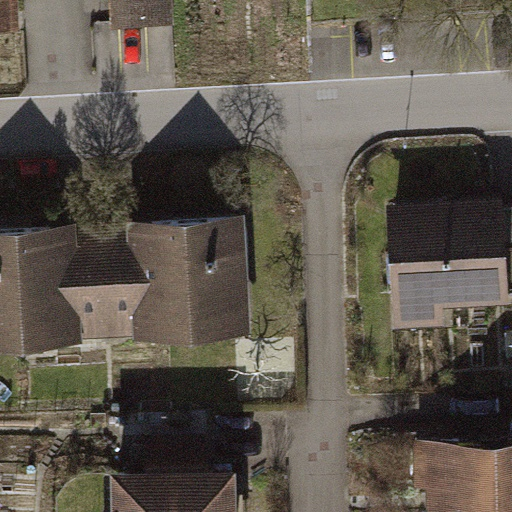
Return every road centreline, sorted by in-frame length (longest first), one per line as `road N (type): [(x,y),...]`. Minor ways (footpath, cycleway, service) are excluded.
road 1 (residential): [(330,511),(323,108)]
road 2 (residential): [(323,108),(63,122)]
road 3 (residential): [(511,98),(323,108)]
road 4 (residential): [(54,0),(63,122)]
